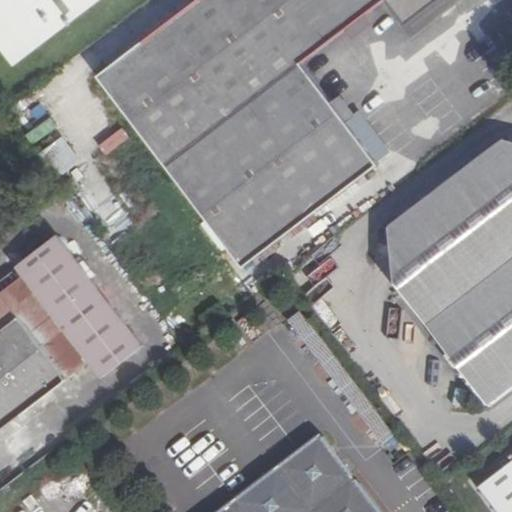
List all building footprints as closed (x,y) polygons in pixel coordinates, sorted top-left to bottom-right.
[(0,0),(0,47),(14,65),(99,0),(0,0)] [(434,0),(199,0),(100,76),(245,267),(378,164),(303,62),(383,0),(387,0),(405,23),(434,0)] [(45,153),(62,176),(84,160),(67,137),(45,153)] [(490,407),(511,389),(511,137),(368,249),(490,407)] [(96,209),(111,241),(139,228),(124,196),(96,209)] [(140,345),(56,235),(0,277),(0,430),(89,364),(100,376),(140,345)] [(228,314),(221,304),(200,320),(208,330),(228,314)] [(380,511),(357,481),(355,482),(351,477),(353,475),(325,438),(323,439),(321,437),(319,439),(318,437),(286,462),(285,461),(280,465),(281,467),(276,471),(274,469),(237,498),(238,500),(233,504),(231,502),(218,511),(380,511)] [(511,511),(511,463),(480,488),(498,511),(511,511)]
